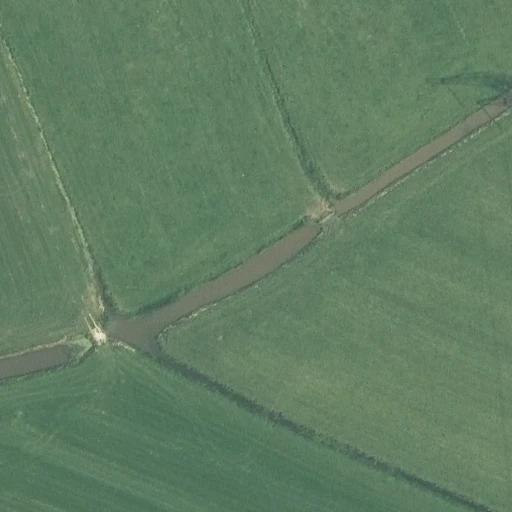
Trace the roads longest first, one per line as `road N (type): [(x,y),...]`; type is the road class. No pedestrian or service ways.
road 1 (track): [(0,84),(106,359)]
road 2 (track): [(0,403),(102,375),(106,359)]
